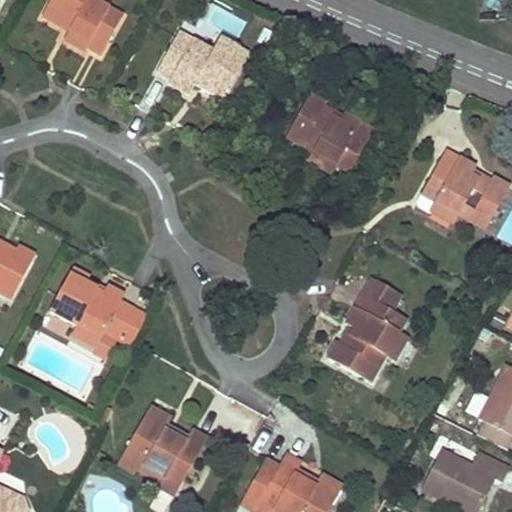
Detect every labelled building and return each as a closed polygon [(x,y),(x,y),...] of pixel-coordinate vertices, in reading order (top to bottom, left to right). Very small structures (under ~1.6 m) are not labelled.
[(50,0),(41,17),(69,31),(63,41),(83,52),(85,47),(100,55),(121,17),(91,0),(50,0)] [(210,52),(177,33),(156,72),(170,79),(167,84),(188,95),(193,87),(221,101),(246,54),(218,38),(210,52)] [(325,104),(308,95),(284,138),(311,152),(306,161),(331,174),(335,166),(350,173),(374,132),(343,115),(340,121),(321,111),(325,104)] [(473,168),(443,152),(419,194),(433,201),(428,210),(452,224),(458,215),(484,230),(508,187),(490,178),(487,184),(470,175),(473,168)] [(0,293),(11,300),(33,256),(17,247),(14,252),(0,244),(0,293)] [(88,278),(71,269),(49,312),(76,326),(72,335),(95,348),(102,335),(115,342),(132,311),(120,304),(123,296),(105,287),(103,293),(85,284),(88,278)] [(390,312),(400,295),(372,279),(345,325),(353,329),(342,346),(336,342),(325,359),(369,384),(383,357),(393,362),(406,338),(397,333),(404,320),(390,312)] [(128,349),(145,318),(132,311),(115,342),(128,349)] [(511,369),(504,365),(477,416),(483,419),(473,437),(505,453),(511,438),(511,436),(511,369)] [(169,422),(148,409),(117,465),(135,475),(136,471),(161,484),(159,488),(175,497),(205,442),(190,432),(186,438),(166,427),(169,422)] [(467,468),(439,452),(419,492),(447,506),(458,511),(475,511),(492,480),(499,485),(506,470),(474,453),(467,468)] [(277,468),(265,461),(239,507),(247,511),(327,511),(341,488),(319,476),(316,483),(297,473),(300,466),(284,457),(277,468)] [(0,511),(16,511),(13,501),(0,494),(0,511)]
